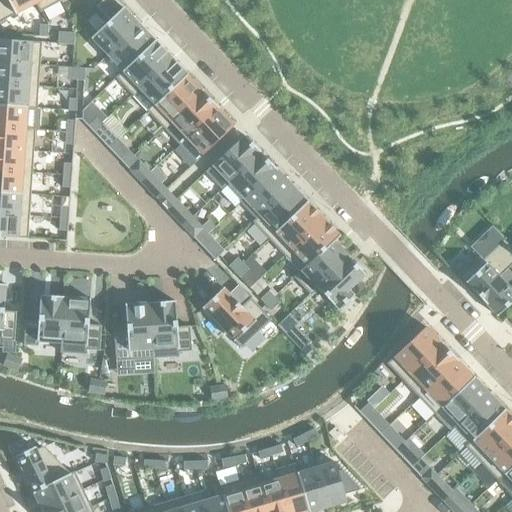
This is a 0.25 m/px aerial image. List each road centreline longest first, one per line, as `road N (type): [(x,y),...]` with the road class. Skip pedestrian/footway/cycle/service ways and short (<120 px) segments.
road 1 (residential): [(156,0),(483,347)]
road 2 (residential): [(0,258),(135,267),(161,250),(156,222),(86,147)]
road 3 (residential): [(333,405),(423,503)]
